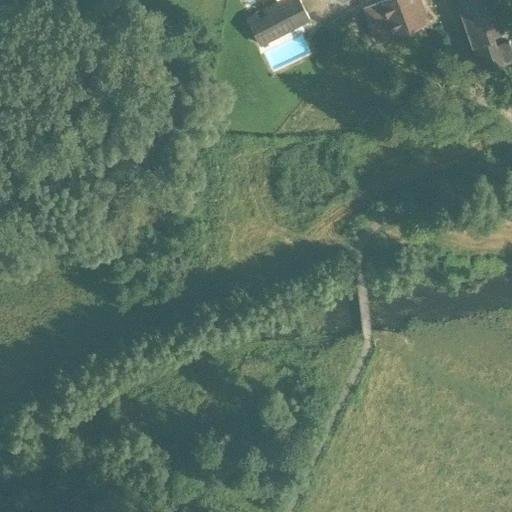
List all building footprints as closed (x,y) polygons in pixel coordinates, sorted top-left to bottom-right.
[(309,18),(299,0),(295,0),(249,24),(259,44),(309,18)] [(381,0),(363,7),(365,12),(371,9),(373,16),(380,13),(388,36),(428,21),(420,0),(381,0)] [(456,0),(463,20),(497,8),(494,0),(456,0)] [(472,45),(506,32),(497,8),(463,20),(472,45)] [(511,48),(506,32),(472,45),(478,62),(485,60),(488,69),(511,60),(511,48)]
